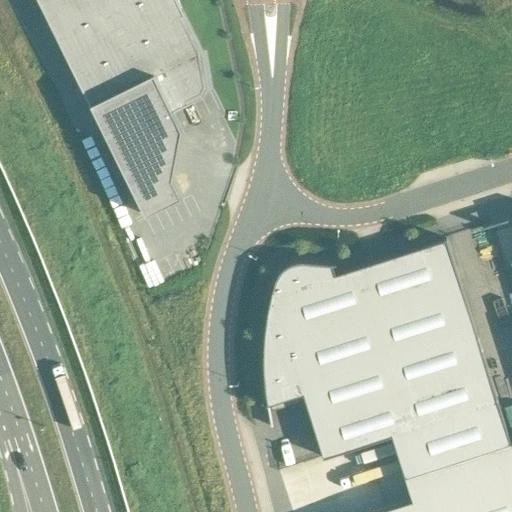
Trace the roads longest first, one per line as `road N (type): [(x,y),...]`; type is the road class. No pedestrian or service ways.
road 1 (tertiary): [(248,511),(218,372),(227,282),(253,200)]
road 2 (primary): [(93,511),(0,249)]
road 3 (unclassified): [(253,200),(362,217),(511,170)]
